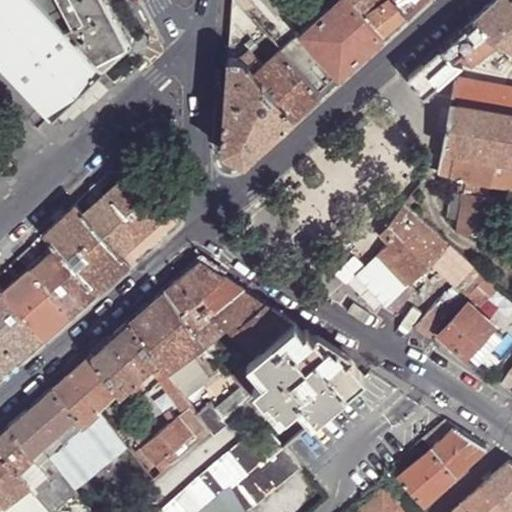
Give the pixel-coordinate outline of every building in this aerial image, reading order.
[(0,0),(0,60),(50,114),(99,67),(95,63),(61,28),(34,0),(0,0)] [(34,0),(61,28),(70,24),(80,19),(70,0),(34,0)] [(126,44),(122,36),(103,0),(70,0),(80,19),(70,24),(61,28),(95,63),(99,67),(120,51),(126,44)] [(233,0),(230,0),(227,57),(234,57),(240,51),(247,46),(248,47),(264,33),(233,0)] [(338,76),(382,35),(364,16),(350,0),(334,0),(298,32),(338,76)] [(350,0),(364,16),(375,6),(385,0),(350,0)] [(382,35),(406,14),(395,0),(385,0),(375,6),(364,16),(382,35)] [(421,0),(395,0),(406,14),(421,0)] [(487,31),(511,56),(511,0),(492,0),(474,18),(487,31)] [(474,18),(441,46),(454,59),(487,31),(474,18)] [(454,59),(460,61),(502,73),(511,60),(511,56),(487,31),(454,59)] [(240,56),(252,70),(262,62),(248,47),(247,46),(240,51),(234,57),(240,56)] [(441,46),(408,75),(424,94),(450,71),(460,61),(454,59),(441,46)] [(252,70),(293,116),(319,93),(278,48),(262,62),(252,70)] [(244,160),(293,116),(252,70),(240,56),(234,57),(227,57),(220,150),(244,160)] [(511,85),(455,75),(451,100),(511,110),(511,85)] [(511,110),(451,100),(442,147),(511,159),(511,110)] [(511,159),(442,147),(439,168),(454,176),(458,177),(463,178),(490,183),(511,186),(511,159)] [(97,199),(83,211),(120,251),(166,212),(129,171),(104,192),(97,199)] [(108,172),(95,183),(99,187),(116,173),(108,172)] [(490,183),(463,178),(461,191),(457,217),(455,231),(486,235),(493,195),(488,195),(490,183)] [(95,183),(89,189),(97,199),(104,192),(99,187),(95,183)] [(461,191),(456,191),(451,190),(447,215),(457,217),(461,191)] [(83,211),(74,202),(42,232),(54,245),(96,289),(128,261),(120,251),(83,211)] [(403,203),(379,232),(390,242),(391,241),(421,269),(431,260),(449,243),(403,203)] [(174,221),(166,212),(120,251),(128,261),(174,221)] [(54,245),(42,232),(16,256),(26,268),(28,268),(54,245)] [(378,254),(407,283),(421,269),(391,241),(390,242),(378,254)] [(485,274),(449,243),(431,260),(469,292),(485,274)] [(70,314),(96,289),(54,245),(28,268),(70,314)] [(201,260),(165,292),(181,314),(228,278),(201,260)] [(42,336),(70,314),(28,268),(26,268),(0,291),(42,336)] [(495,283),(485,274),(469,292),(480,302),(495,283)] [(228,278),(181,314),(193,330),(211,315),(245,289),(234,282),(228,278)] [(245,289),(211,315),(229,328),(233,331),(267,303),(253,294),(245,289)] [(0,373),(8,367),(42,336),(0,291),(0,290),(0,373)] [(165,292),(132,321),(159,359),(168,371),(203,345),(193,330),(181,314),(165,292)] [(442,298),(436,305),(448,316),(460,302),(455,298),(449,304),(442,298)] [(467,351),(492,326),(494,323),(468,299),(440,330),(465,354),(467,351)] [(267,303),(233,331),(256,353),(294,319),(276,308),(267,303)] [(436,305),(416,326),(430,335),(448,316),(436,305)] [(193,330),(203,345),(206,348),(229,328),(211,315),(193,330)] [(256,353),(233,374),(244,384),(249,389),(253,386),(264,398),(268,395),(277,407),(281,404),(286,411),(303,397),(318,414),(366,373),(351,356),(349,355),(346,357),(336,346),(334,348),(327,341),(324,344),(321,340),(315,332),(312,335),(306,326),(303,329),(294,319),(256,353)] [(132,321),(93,355),(115,384),(121,393),(122,394),(129,388),(139,379),(159,359),(132,321)] [(503,335),(492,326),(467,351),(478,362),(503,335)] [(229,328),(206,348),(215,359),(233,331),(229,328)] [(203,345),(168,371),(187,397),(222,371),(215,359),(206,348),(203,345)] [(75,370),(54,389),(78,416),(94,403),(115,384),(93,355),(75,370)] [(187,397),(168,371),(159,378),(185,414),(195,408),(187,397)] [(139,379),(129,388),(137,397),(147,388),(139,379)] [(244,384),(217,409),(225,419),(253,393),(249,389),(244,384)] [(54,389),(11,427),(33,454),(58,433),(78,416),(54,389)] [(94,403),(78,416),(85,425),(101,412),(94,403)] [(212,403),(199,414),(212,430),(215,433),(228,422),(225,419),(217,409),(212,403)] [(195,408),(185,414),(180,418),(194,436),(199,441),(212,430),(199,414),(195,408)] [(58,465),(63,472),(77,491),(131,448),(103,411),(101,412),(85,425),(66,443),(60,448),(51,456),(58,465)] [(78,416),(58,433),(66,443),(85,425),(78,416)] [(160,465),(194,436),(180,418),(159,434),(145,446),(159,464),(160,465)] [(456,422),(450,419),(427,438),(432,444),(456,422)] [(456,422),(432,444),(457,474),(491,446),(456,422)] [(11,427),(0,436),(0,445),(20,471),(35,458),(33,454),(11,427)] [(145,446),(159,434),(155,428),(140,440),(145,446)] [(269,455),(283,443),(272,430),(258,442),(269,455)] [(33,454),(35,458),(42,465),(51,456),(60,448),(66,443),(58,433),(33,454)] [(300,464),(283,443),(269,455),(258,442),(251,433),(201,476),(161,511),(239,511),(255,503),(300,464)] [(160,465),(166,472),(199,441),(194,436),(160,465)] [(432,444),(399,473),(424,501),(457,474),(432,444)] [(0,500),(5,507),(31,487),(26,480),(20,471),(0,445),(0,500)] [(153,468),(159,464),(145,446),(139,451),(153,468)] [(35,458),(20,471),(26,480),(31,487),(36,493),(63,472),(58,465),(51,456),(42,465),(35,458)] [(511,459),(510,458),(484,481),(511,510),(511,459)] [(63,472),(36,493),(44,503),(50,511),(57,511),(79,493),(77,491),(63,472)] [(463,500),(474,511),(509,511),(511,510),(484,481),(463,500)] [(31,487),(5,507),(8,511),(33,511),(44,503),(36,493),(31,487)] [(347,511),(346,511),(406,511),(404,510),(407,497),(404,493),(396,500),(384,487),(358,511),(347,511)] [(474,511),(463,500),(449,511),(474,511)] [(50,511),(44,503),(33,511),(50,511)]
